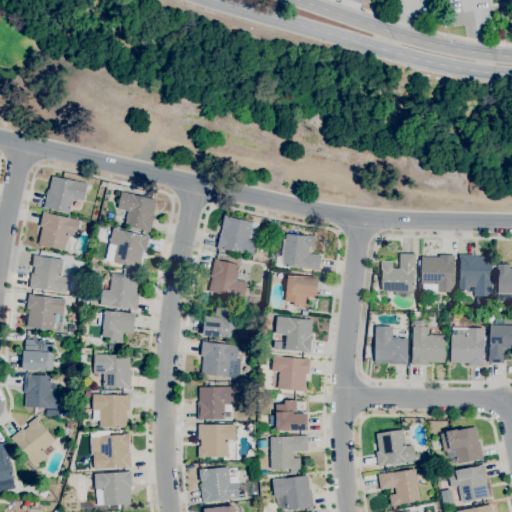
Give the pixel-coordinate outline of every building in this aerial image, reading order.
[(69,213),(48,207),(48,209),(43,207),(47,189),(48,190),(52,176),(74,181),(74,180),(87,184),(83,200),(72,198),(69,213)] [(150,232),(145,231),(146,230),(120,224),(122,219),(119,216),(117,215),(119,209),(117,208),(121,191),(134,194),(134,195),(156,200),(153,214),(154,214),(150,232)] [(64,250),(38,244),(42,227),(39,226),(42,211),(48,212),(48,213),(69,218),(79,220),(75,235),(68,234),(64,250)] [(253,254),(221,248),(221,249),(217,248),(220,233),(221,233),(224,215),(253,221),(252,223),(258,224),(255,240),(256,240),(253,254)] [(270,233),(264,232),(266,219),(275,220),(275,225),(272,225),(270,233)] [(102,231),(96,229),(98,223),(104,224),(102,231)] [(139,267),(113,261),(117,245),(109,243),(112,228),(144,235),(149,236),(145,250),(143,249),(139,267)] [(319,270),(315,270),(315,269),(303,268),(282,265),(276,264),(276,256),(283,257),(285,233),(315,236),(313,247),(309,247),(308,253),(320,255),(319,270)] [(413,292),(381,291),(382,272),(381,271),(381,261),(392,261),(392,263),(398,263),(397,268),(398,268),(399,253),(415,254),(414,260),(413,292)] [(66,292),(34,288),(34,289),(28,288),(30,273),(33,273),(34,267),(31,266),(33,254),(40,255),(40,256),(62,259),(60,276),(68,277),(66,292)] [(453,292),(437,292),(437,291),(422,291),(422,283),(420,283),(421,267),(418,267),(418,260),(421,260),(421,256),(439,256),(439,254),(454,254),(454,260),(453,292)] [(491,297),(474,296),(474,287),(469,286),(469,290),(459,290),(460,260),(459,260),(459,254),(477,255),(477,256),(493,256),(491,297)] [(243,299),(233,296),(233,295),(209,290),(211,277),(210,277),(214,258),(219,259),(218,260),(239,265),(236,280),(247,282),(243,299)] [(511,293),(497,293),(497,264),(509,264),(509,269),(511,269),(511,293)] [(88,276),(81,276),(82,265),(89,265),(88,276)] [(136,310),(131,309),(131,308),(108,305),(108,306),(100,305),(102,289),(103,289),(104,285),(109,285),(108,290),(109,290),(111,273),(123,275),(124,270),(132,271),(132,276),(138,276),(136,295),(138,295),(136,310)] [(304,307),(292,306),(293,302),(284,301),(285,293),(287,274),(318,278),(316,295),(315,295),(315,298),(306,296),(304,307)] [(53,330),(26,326),(29,308),(26,308),(28,293),(34,294),(64,298),(62,314),(55,313),(53,330)] [(307,315),(288,312),(282,311),(283,304),(289,305),(302,308),(302,310),(307,311),(307,315)] [(242,338),(233,337),(224,336),(224,337),(202,335),(204,316),(214,317),(215,305),(227,307),(227,311),(236,312),(235,319),(234,327),(243,328),(242,338)] [(122,343),(114,342),(115,341),(110,341),(110,337),(101,336),(103,325),(97,325),(99,312),(104,312),(104,310),(135,314),(133,333),(123,332),(122,343)] [(309,353),(306,352),(306,351),(281,349),(273,349),(274,341),(281,341),(283,341),(283,334),(275,333),(277,316),(303,319),(304,315),(306,316),(306,319),(312,319),(311,334),(309,353)] [(503,363),(488,362),(489,346),(490,324),(492,325),(492,319),(500,319),(500,325),(511,325),(511,348),(507,348),(507,350),(504,350),(503,363)] [(426,365),(411,364),(411,358),(412,327),(410,327),(410,320),(425,320),(425,326),(428,326),(428,335),(445,335),(444,363),(426,362),(426,365)] [(407,364),(388,364),(388,362),(374,362),(375,326),(392,326),(392,336),(397,336),(399,338),(407,338),(407,359),(407,364)] [(483,366),(468,365),(468,363),(450,362),(450,335),(451,335),(452,327),(483,328),(483,366)] [(41,370),(21,370),(22,350),(24,350),(24,343),(25,343),(25,339),(45,340),(45,344),(52,344),(52,352),(53,352),(53,370),(41,370)] [(228,377),(200,373),(202,356),(200,356),(202,341),(207,341),(230,344),(239,345),(237,361),(230,360),(228,377)] [(130,388),(125,388),(125,387),(102,387),(102,373),(93,373),(94,353),(107,354),(130,355),(129,369),(131,369),(130,388)] [(304,391),(277,388),(277,387),(273,387),(275,372),(271,371),(272,355),(310,358),(308,374),(306,373),(304,391)] [(60,408),(24,407),(25,392),(24,392),(24,374),(29,374),(51,375),(50,384),(56,384),(55,391),(61,391),(60,408)] [(198,420),(197,401),(199,401),(198,387),(218,386),(218,387),(234,386),(235,404),(223,404),(224,419),(202,419),(202,420),(198,420)] [(125,427),(99,426),(99,420),(92,420),(92,410),(92,394),(125,394),(130,395),(129,410),(126,410),(125,427)] [(276,431),(276,425),(270,425),(270,415),(276,415),(276,413),(275,404),(284,404),(284,400),(296,400),(296,413),(307,413),(307,430),(276,431)] [(34,465),(15,442),(14,442),(10,438),(22,428),(24,430),(29,426),(27,424),(36,416),(40,421),(39,421),(54,440),(49,444),(54,449),(34,465)] [(198,457),(197,446),(200,446),(200,438),(198,438),(197,424),(204,423),(204,425),(234,424),(235,439),(227,439),(227,455),(205,456),(205,457),(198,457)] [(457,463),(454,448),(443,450),(440,434),(445,432),(444,431),(456,429),(457,430),(466,428),(475,426),(478,441),(479,441),(483,459),(478,460),(478,459),(457,463)] [(378,466),(375,451),(378,451),(375,433),(402,429),(404,443),(404,446),(412,444),(413,453),(419,452),(420,460),(405,462),(405,461),(383,465),(384,465),(378,466)] [(94,468),(93,454),(91,454),(90,437),(92,437),(91,431),(98,431),(98,437),(99,437),(99,435),(105,435),(104,431),(114,430),(114,435),(115,435),(115,431),(126,430),(126,434),(128,433),(129,445),(128,445),(128,452),(130,452),(131,467),(126,467),(126,466),(103,467),(103,468),(94,468)] [(290,469),(290,468),(270,469),(270,452),(263,452),(263,439),(270,438),(270,437),(301,436),(301,435),(307,435),(307,451),(293,451),(293,458),(299,457),(300,469),(290,469)] [(0,481),(0,443),(6,442),(9,458),(13,479),(0,481)] [(461,503),(458,486),(450,487),(447,472),(471,467),(470,467),(484,464),(487,479),(484,480),(488,497),(461,503)] [(202,503),(200,487),(201,487),(201,480),(199,480),(198,469),(206,468),(207,469),(228,467),(229,478),(237,477),(239,498),(229,499),(207,501),(207,502),(202,503)] [(391,506),(389,494),(395,493),(394,487),(380,489),(377,474),(384,473),(414,468),(420,500),(400,504),(391,506)] [(117,510),(117,505),(103,505),(103,504),(96,505),(95,489),(94,473),(125,472),(125,471),(131,471),(132,485),(129,486),(130,504),(121,504),(121,509),(117,510)] [(287,510),(285,495),(274,496),(272,479),(285,477),(285,478),(307,475),(309,489),(310,489),(313,507),(309,508),(308,507),(287,510)]
